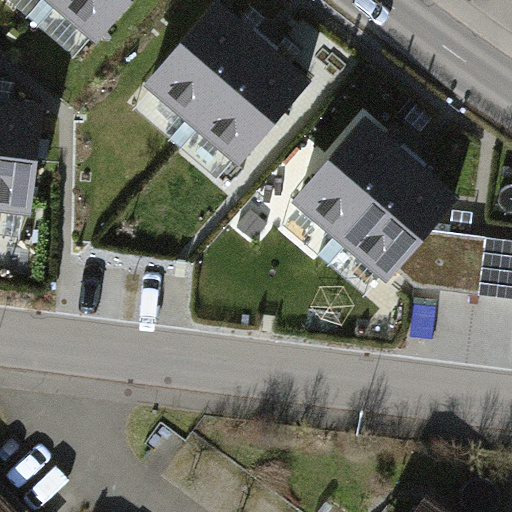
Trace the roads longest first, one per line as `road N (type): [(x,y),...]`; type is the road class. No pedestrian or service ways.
road 1 (residential): [(0,341),(511,405)]
road 2 (tertiary): [(511,95),(380,0)]
